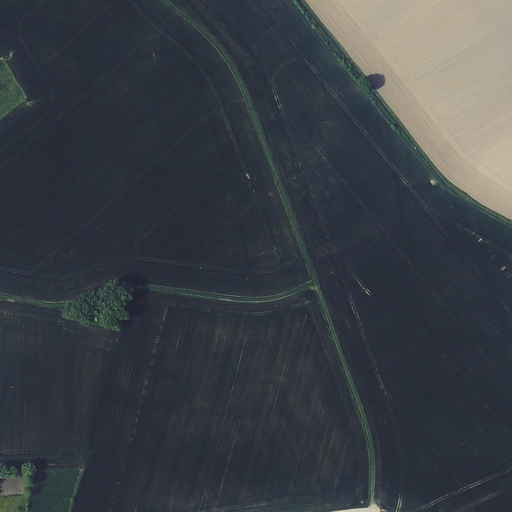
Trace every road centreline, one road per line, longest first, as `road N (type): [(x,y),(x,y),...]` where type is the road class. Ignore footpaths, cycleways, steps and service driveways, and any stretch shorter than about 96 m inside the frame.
road 1 (track): [(172,0),(200,19),(242,73),(371,444),(371,511)]
road 2 (track): [(0,297),(76,311),(127,288),(267,302),(314,277)]
road 3 (track): [(511,223),(450,187),(301,0)]
